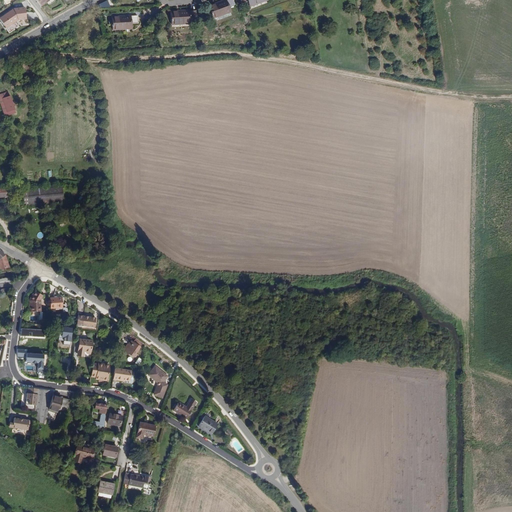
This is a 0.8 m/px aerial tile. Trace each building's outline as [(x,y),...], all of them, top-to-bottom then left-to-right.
[(234,2),(233,0),(218,0),(208,4),(212,15),(222,11),(222,12),(230,10),(228,4),(234,2)] [(25,19),(23,7),(11,8),(0,15),(0,22),(5,29),(18,20),(25,19)] [(197,16),(196,9),(190,9),(172,11),(173,22),(183,21),(183,22),(191,21),(190,16),(197,16)] [(137,25),(137,18),(130,18),(130,17),(112,18),(112,29),(122,29),(122,30),(130,30),(130,25),(137,25)] [(15,113),(10,99),(8,92),(0,94),(0,102),(5,117),(11,114),(15,113)] [(23,190),(25,205),(64,202),(62,186),(23,190)] [(0,196),(6,196),(7,205),(14,204),(11,191),(11,188),(0,189),(0,196)] [(0,270),(11,271),(5,254),(2,257),(0,255),(0,270)] [(0,283),(9,282),(9,277),(2,278),(1,274),(0,273),(0,283)] [(62,298),(50,298),(50,308),(62,307),(62,298)] [(40,300),(38,300),(29,300),(29,304),(30,304),(30,307),(31,311),(41,311),(40,300)] [(96,318),(76,316),(76,320),(75,325),(94,327),(96,318)] [(71,329),(60,327),(59,338),(63,339),(63,342),(68,343),(71,329)] [(139,340),(137,338),(134,342),(132,344),(130,342),(124,350),(129,353),(129,354),(133,357),(134,355),(136,357),(138,354),(136,353),(143,343),(139,340)] [(92,341),(81,339),(79,354),(83,354),(84,350),(87,351),(87,352),(91,353),(92,341)] [(43,354),(25,353),(24,363),(37,363),(36,370),(42,370),(43,354)] [(167,376),(155,366),(148,375),(157,383),(154,392),(163,395),(167,383),(164,380),(167,376)] [(108,369),(92,367),(90,377),(95,378),(95,380),(106,382),(108,369)] [(115,368),(114,379),(122,381),(122,379),(125,380),(131,380),(132,370),(115,368)] [(36,406),(38,389),(33,388),(29,388),(28,393),(27,393),(26,404),(36,406)] [(38,389),(38,390),(47,391),(48,392),(47,398),(52,399),(53,396),(54,391),(38,389)] [(63,399),(63,398),(53,396),(52,399),(49,409),(58,411),(59,409),(60,409),(63,399)] [(35,421),(45,423),(48,412),(48,410),(49,409),(52,399),(47,398),(46,406),(36,406),(35,421)] [(71,400),(63,398),(63,399),(60,409),(68,412),(70,404),(71,400)] [(105,418),(106,413),(107,404),(97,402),(96,408),(101,409),(100,413),(104,413),(102,421),(102,422),(90,420),(89,424),(94,425),(103,427),(104,421),(105,418)] [(194,407),(188,403),(186,407),(178,402),(173,410),(186,419),(194,407)] [(121,416),(110,413),(108,423),(119,426),(121,416)] [(217,424),(204,416),(198,426),(211,434),(217,424)] [(29,420),(13,417),(12,423),(9,423),(9,427),(27,430),(29,420)] [(154,426),(139,423),(136,438),(142,439),(143,435),(152,437),(154,426)] [(83,455),(89,457),(90,453),(91,447),(79,444),(75,459),(81,461),(83,455)] [(117,447),(105,445),(103,454),(114,457),(117,447)] [(125,474),(122,484),(128,485),(135,487),(134,490),(141,492),(142,488),(148,490),(151,478),(145,476),(144,478),(130,474),(130,475),(125,474)] [(114,484),(99,481),(97,491),(111,494),(114,484)]
